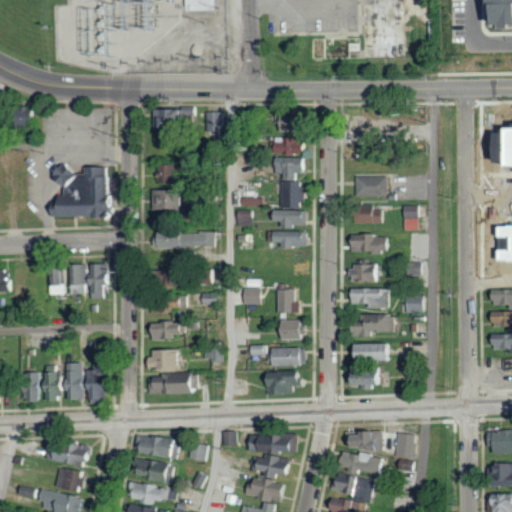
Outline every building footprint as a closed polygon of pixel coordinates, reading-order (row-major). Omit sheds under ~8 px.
[(219,0),(189,0),(190,10),(220,9),(219,0)] [(312,36),(363,35),(362,0),(406,0),(407,56),(312,57),(312,36)] [(511,25),(486,26),(485,0),(511,0),(511,25)] [(188,108),(159,109),(159,128),(189,127),(188,108)] [(208,112),(209,132),(227,131),(226,111),(208,112)] [(282,130),(310,131),(311,112),(283,111),(282,130)] [(254,116),(237,116),(237,131),(254,131),(254,116)] [(286,154),(313,154),(313,137),(285,138),(286,154)] [(301,180),(301,173),(310,173),(310,158),(283,157),(283,173),(289,174),(289,179),(301,180)] [(181,164),(164,164),(164,183),(181,183),(181,164)] [(57,216),(115,217),(116,175),(111,175),(111,167),(87,166),(65,165),(65,178),(72,178),(72,195),(57,194),(57,216)] [(393,176),(361,175),(361,194),(393,195),(393,176)] [(287,181),(287,206),(308,206),(308,181),(287,181)] [(158,209),(188,210),(188,189),(167,189),(167,196),(158,195),(158,209)] [(423,205),(409,206),(410,230),(424,229),(423,205)] [(389,222),(389,207),(367,207),(368,223),(389,222)] [(282,226),(311,226),(311,210),(282,210),(282,226)] [(219,230),(158,230),(158,248),(219,247),(219,230)] [(311,230),(274,231),(274,241),(288,241),(288,247),(312,247),(311,230)] [(381,234),(355,233),(355,251),(393,252),(393,237),(381,236),(381,234)] [(357,281),(384,280),(384,262),(357,263),(357,281)] [(94,297),(112,298),(112,283),(116,283),(116,263),(95,263),(94,297)] [(74,293),(92,293),(93,265),(74,264),(74,293)] [(57,294),(72,294),(71,267),(56,268),(57,294)] [(0,292),(18,292),(18,271),(0,270),(0,292)] [(394,307),(394,288),(355,288),(355,303),(372,303),(372,307),(394,307)] [(511,288),(496,288),(496,293),(498,293),(498,304),(511,304),(511,288)] [(300,301),(301,290),(284,289),(283,312),(305,313),(306,301),(300,301)] [(207,303),(223,304),(223,293),(208,292),(207,303)] [(411,293),(411,312),(429,312),(429,294),(411,293)] [(160,313),(170,313),(170,298),(160,298),(160,313)] [(498,326),(511,325),(511,310),(498,311),(498,326)] [(377,332),(399,332),(399,314),(359,313),(359,336),(377,336),(377,332)] [(288,339),(310,339),(309,319),(287,320),(288,339)] [(155,322),(155,339),(181,339),(181,333),(190,333),(190,321),(155,322)] [(511,333),(496,333),(497,349),(511,348),(511,333)] [(359,361),(400,360),(399,343),(359,344),(359,361)] [(276,365),(308,366),(308,348),(276,347),(276,365)] [(156,350),(157,371),(189,370),(188,349),(156,350)] [(49,365),(50,400),(63,399),(63,391),(72,390),(72,400),(93,399),(93,402),(114,401),(113,378),(119,378),(119,368),(90,370),(89,362),(68,363),(68,364),(49,365)] [(0,402),(5,402),(5,394),(14,393),(13,376),(3,376),(3,364),(0,363),(0,402)] [(356,384),(391,385),(391,370),(356,370),(356,384)] [(301,386),(309,385),(309,372),(271,374),(272,395),(301,393),(301,386)] [(204,392),(203,373),(155,375),(156,393),(204,392)] [(44,400),(43,383),(29,383),(30,400),(44,400)] [(350,430),(350,448),(389,449),(389,440),(385,439),(385,431),(350,430)] [(499,446),(499,452),(511,452),(511,430),(495,430),(495,446),(499,446)] [(228,445),(238,444),(238,432),(227,433),(228,445)] [(184,440),(143,433),(140,451),(182,458),(184,440)] [(254,451),(301,453),(301,435),(254,433),(254,451)] [(402,457),(420,457),(421,434),(403,433),(402,457)] [(52,441),(51,461),(97,463),(98,443),(52,441)] [(213,447),(194,444),(192,457),(210,461),(213,447)] [(387,475),(390,457),(349,450),(346,469),(387,475)] [(282,474),(295,475),(296,457),(257,455),(256,470),(271,471),(271,477),(282,478),(282,474)] [(149,479),(178,480),(179,461),(150,460),(149,479)] [(511,485),(511,462),(503,463),(504,485),(511,485)] [(90,470),(63,468),(62,488),(88,490),(90,470)] [(379,478),(343,474),(340,490),(359,493),(358,500),(376,502),(379,478)] [(251,495),(288,503),(292,484),(255,476),(251,495)] [(142,482),(139,499),(159,503),(160,498),(182,501),(184,489),(142,482)] [(85,511),(88,496),(47,489),(44,507),(61,510),(60,511),(85,511)] [(511,511),(511,494),(496,495),(497,506),(500,506),(500,511),(511,511)] [(356,511),(357,511),(363,511),(365,511),(367,502),(337,497),(334,511),(356,511)] [(281,511),(282,504),(268,501),(266,509),(246,504),(243,511),(281,511)]
